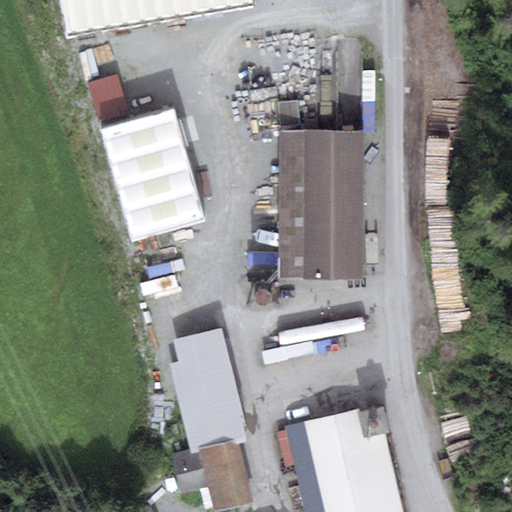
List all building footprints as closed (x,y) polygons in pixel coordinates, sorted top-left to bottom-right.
[(253,3),(252,0),(66,0),(71,31),(253,3)] [(297,102),(277,102),(277,124),(297,123),(297,102)] [(203,220),(172,113),(105,133),(137,239),(203,220)] [(369,136),(287,135),(285,283),(367,285),(369,136)] [(170,266),(137,270),(140,296),(173,293),(170,266)] [(285,352),(312,347),(309,331),(277,337),(280,348),(262,352),(265,366),(287,361),(285,352)] [(192,439),(197,456),(246,444),(252,443),(250,434),(256,432),(246,395),(243,395),(228,333),(202,339),(208,361),(186,367),(201,423),(196,424),(200,438),(192,439)] [(371,443),(364,412),(290,430),(309,511),(405,511),(388,439),(371,443)] [(239,511),(262,507),(246,444),(197,456),(178,461),(188,498),(215,491),(220,511),(239,511)]
